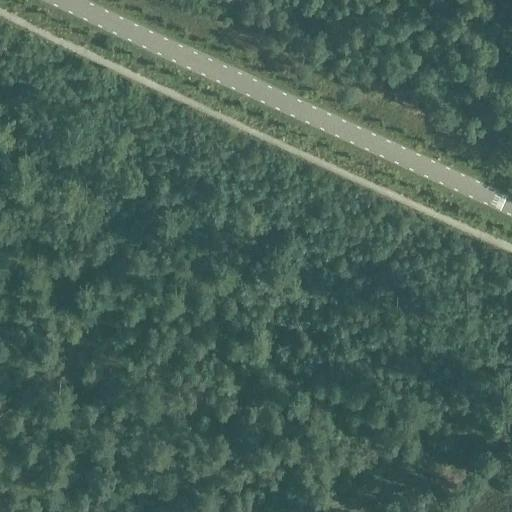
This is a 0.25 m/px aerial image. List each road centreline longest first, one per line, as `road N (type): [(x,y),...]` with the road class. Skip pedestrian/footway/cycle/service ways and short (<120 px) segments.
road 1 (tertiary): [(511,205),(71,0)]
road 2 (track): [(511,395),(419,466),(360,497),(301,511)]
